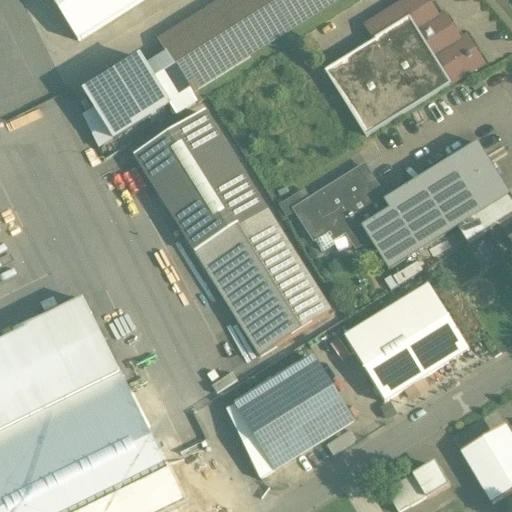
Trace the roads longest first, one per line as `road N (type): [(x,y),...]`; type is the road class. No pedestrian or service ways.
road 1 (unknown): [(235,511),(121,303),(0,196)]
road 2 (residential): [(283,511),(511,366)]
